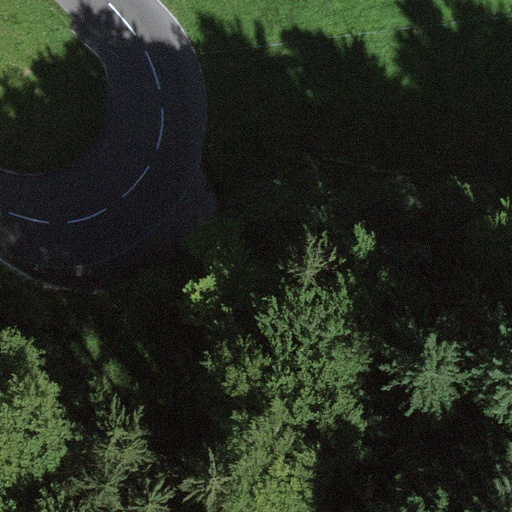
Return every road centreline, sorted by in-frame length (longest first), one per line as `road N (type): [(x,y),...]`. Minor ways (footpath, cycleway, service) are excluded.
road 1 (track): [(138,182),(352,275),(511,296)]
road 2 (secondary): [(108,0),(157,76),(163,123),(151,162),(112,205),(77,221),(40,222),(0,208)]
